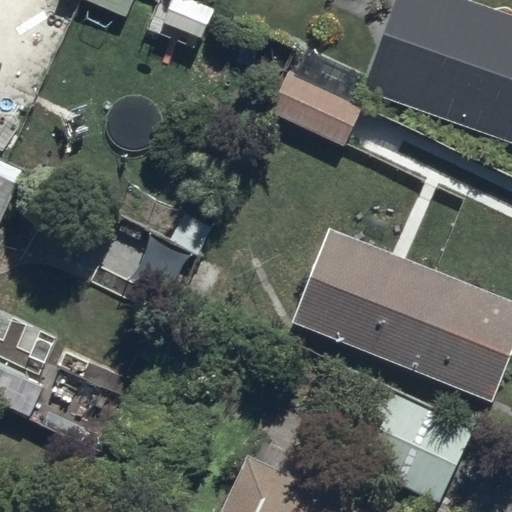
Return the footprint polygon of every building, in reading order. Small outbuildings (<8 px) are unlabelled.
[(262,44),(251,74),(282,85),(268,124),(347,152),(361,113),(354,110),(359,97),(511,150),(511,23),(443,0),(398,0),(370,80),(306,53),(304,59),(262,44)] [(0,228),(19,187),(0,178),(0,228)] [(334,236),(294,328),(491,413),(511,364),(511,307),(426,270),(433,253),(379,230),(369,251),(334,236)] [(361,471),(436,508),(471,438),(369,387),(341,444),(367,457),(361,471)] [(256,444),(224,511),(349,511),(316,496),(325,477),(256,444)]
